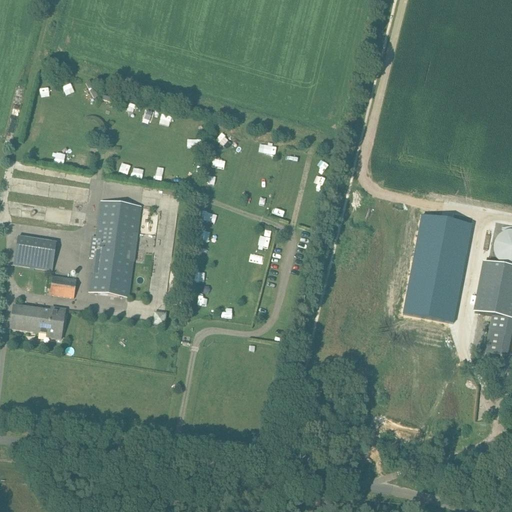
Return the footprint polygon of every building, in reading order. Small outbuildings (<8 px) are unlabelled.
[(41,91),(46,100),(54,95),(50,87),(41,91)] [(120,164),(119,172),(128,174),(130,166),(120,164)] [(128,299),(141,208),(101,203),(89,294),(128,299)] [(472,227),(421,217),(402,315),(453,325),(472,227)] [(501,234),(499,236),(496,239),(495,242),(493,245),(493,248),(493,252),(493,255),(495,258),(496,261),(499,264),(501,266),(504,267),(508,268),(511,268),(511,231),(508,232),(504,233),(501,234)] [(52,272),(57,245),(18,238),(13,266),(52,272)] [(507,358),(511,331),(511,269),(482,263),(473,313),(491,317),(485,354),(507,358)] [(74,300),(76,281),(52,277),(50,296),(74,300)] [(13,307),(11,321),(10,331),(47,336),(46,339),(61,341),(65,311),(51,309),(50,312),(13,307)] [(155,313),(155,323),(166,323),(167,313),(155,313)]
